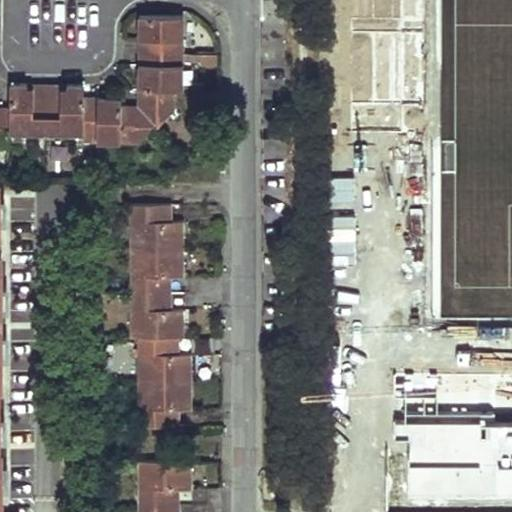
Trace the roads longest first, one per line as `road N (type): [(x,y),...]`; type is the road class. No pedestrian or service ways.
road 1 (residential): [(246,195),(52,193),(45,511)]
road 2 (residential): [(246,195),(247,511)]
road 3 (residential): [(245,0),(246,195)]
